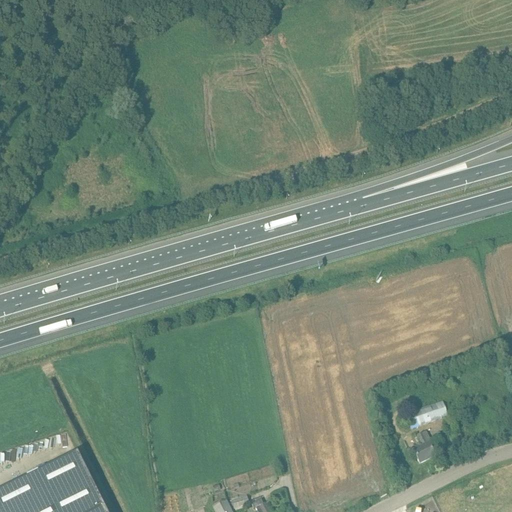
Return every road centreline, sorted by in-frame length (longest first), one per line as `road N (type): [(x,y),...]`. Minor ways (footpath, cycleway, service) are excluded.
road 1 (unclassified): [(0,263),(426,141),(511,99)]
road 2 (motorway): [(0,341),(511,193)]
road 3 (motorway): [(329,216),(0,310)]
road 4 (motorway): [(511,139),(361,194),(329,216)]
road 5 (motorway): [(511,164),(329,216)]
road 6 (unclassified): [(374,511),(511,450)]
